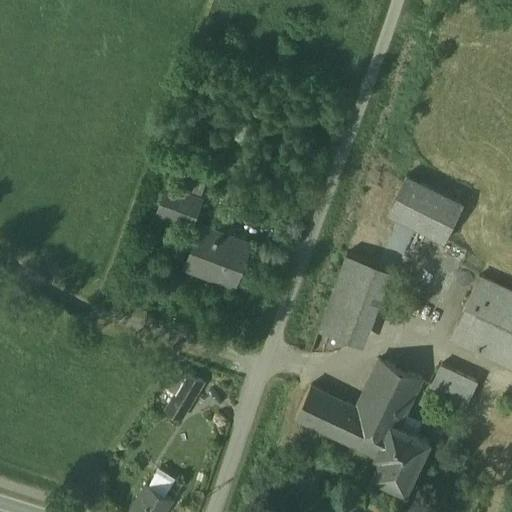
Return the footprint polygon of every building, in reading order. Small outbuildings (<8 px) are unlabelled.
[(464,204),(407,176),(389,211),(446,240),(464,204)] [(202,198),(168,185),(158,212),(192,225),(202,198)] [(231,237),(201,226),(186,265),(236,283),(251,243),(232,236),(231,237)] [(377,264),(347,253),(320,328),(350,339),(377,264)] [(511,290),(479,275),(451,337),(511,365),(511,290)] [(423,377),(381,357),(358,405),(342,437),(377,453),(392,422),(400,426),(423,377)] [(478,379),(442,362),(430,388),(467,405),(478,379)] [(204,380),(177,365),(164,387),(175,394),(166,410),(181,419),(204,380)] [(358,405),(311,384),(296,416),(342,437),(358,405)] [(400,426),(392,422),(377,453),(383,456),(374,474),(407,490),(430,440),(400,426)] [(175,478),(159,468),(149,483),(166,493),(175,478)] [(149,483),(147,482),(131,508),(137,511),(164,511),(173,498),(166,493),(149,483)]
